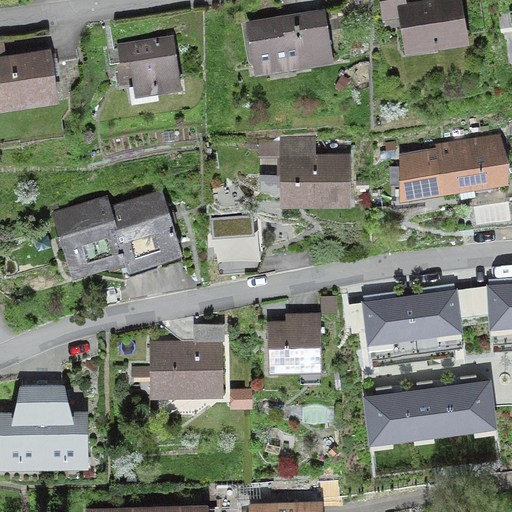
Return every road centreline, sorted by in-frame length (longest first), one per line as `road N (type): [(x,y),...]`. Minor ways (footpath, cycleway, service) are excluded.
road 1 (residential): [(0,356),(126,314),(378,266),(511,252)]
road 2 (residential): [(0,26),(193,0)]
